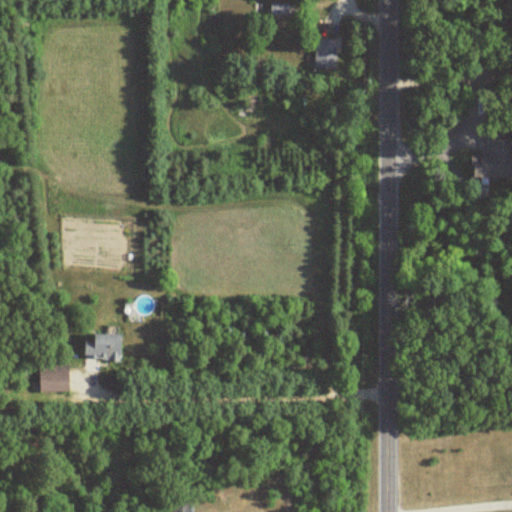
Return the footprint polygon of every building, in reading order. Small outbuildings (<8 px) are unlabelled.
[(285,15),(285,4),(269,4),(269,14),(285,15)] [(334,39),(313,39),(313,69),(334,69),(334,39)] [(511,176),(511,143),(511,133),(485,134),(485,152),(470,152),(469,176),(511,176)] [(119,335),(90,333),(90,342),(82,341),(81,358),(117,361),(119,335)] [(67,393),(67,363),(37,363),(37,393),(67,393)]
